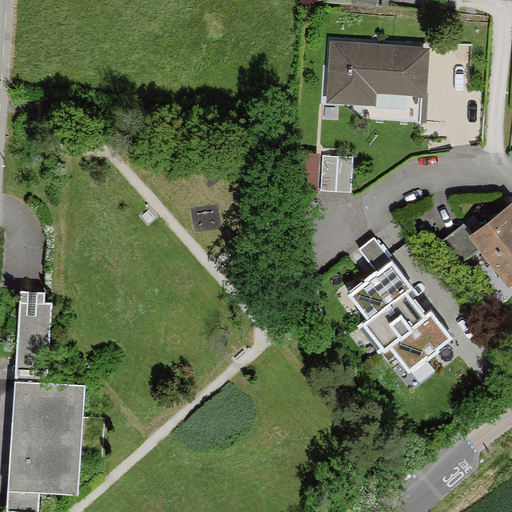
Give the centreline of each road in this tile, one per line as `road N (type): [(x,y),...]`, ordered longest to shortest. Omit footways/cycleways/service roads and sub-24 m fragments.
road 1 (residential): [(511,171),(422,175),(300,257)]
road 2 (residential): [(511,414),(405,511)]
